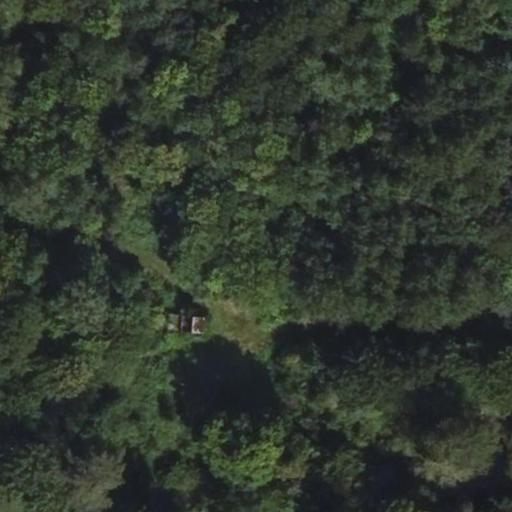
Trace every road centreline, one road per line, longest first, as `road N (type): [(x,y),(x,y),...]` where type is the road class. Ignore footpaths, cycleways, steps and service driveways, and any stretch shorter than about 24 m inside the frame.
road 1 (track): [(224,511),(231,416),(244,367),(458,0)]
road 2 (track): [(0,196),(166,270),(257,342),(287,413),(299,482),(284,511)]
